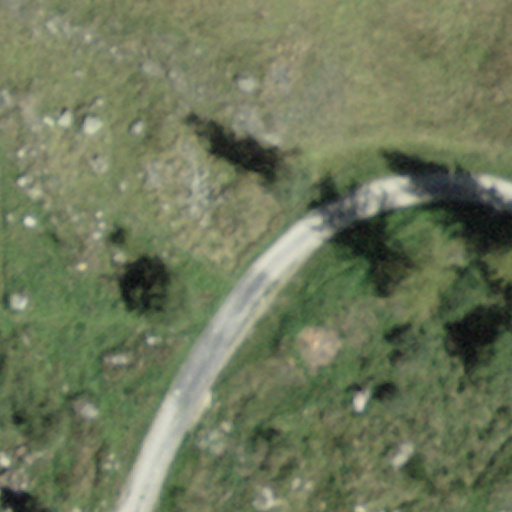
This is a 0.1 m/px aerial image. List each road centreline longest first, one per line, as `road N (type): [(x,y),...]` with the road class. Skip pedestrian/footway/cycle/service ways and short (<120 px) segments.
road 1 (track): [(511,195),(430,183),(349,206),(256,280),(217,336)]
road 2 (track): [(217,336),(132,511)]
